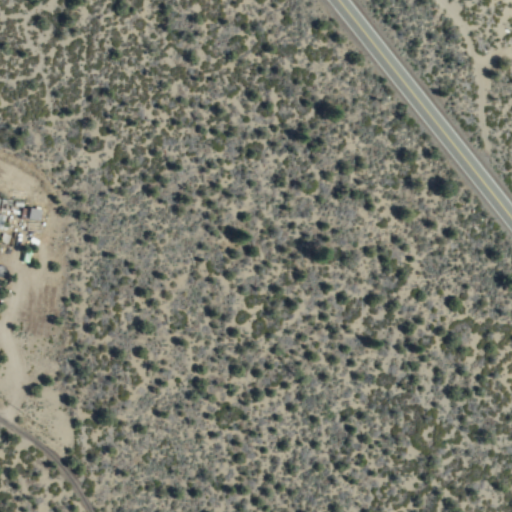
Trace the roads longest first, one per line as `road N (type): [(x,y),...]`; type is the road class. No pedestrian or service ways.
road 1 (secondary): [(338,0),(511,218)]
road 2 (residential): [(483,181),(475,67),(441,0)]
road 3 (residential): [(0,416),(35,439),(87,511)]
